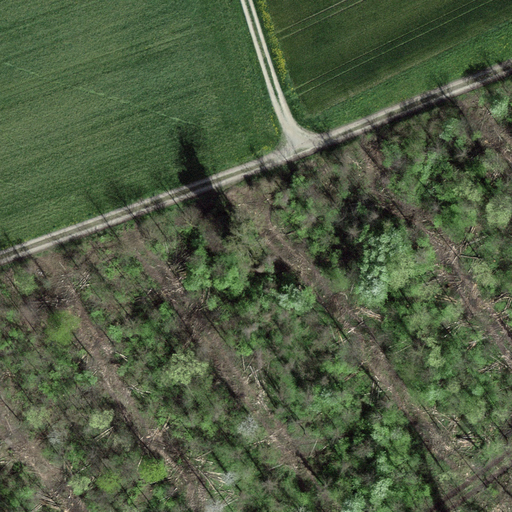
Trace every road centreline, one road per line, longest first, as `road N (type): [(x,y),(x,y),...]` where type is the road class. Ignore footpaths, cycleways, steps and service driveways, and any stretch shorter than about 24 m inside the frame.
road 1 (track): [(511,63),(0,261)]
road 2 (track): [(294,151),(248,0)]
